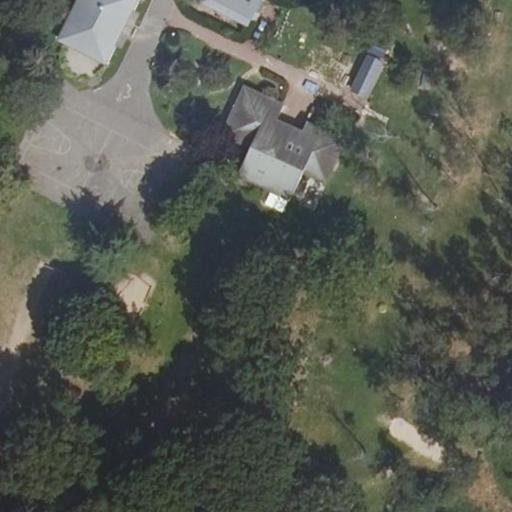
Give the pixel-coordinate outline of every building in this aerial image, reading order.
[(81,0),(60,40),(104,62),(126,19),(140,14),(141,11),(137,0),(81,0)] [(200,0),(200,2),(248,26),(252,20),(212,0),(200,0)] [(212,0),(252,20),(262,0),(212,0)] [(352,92),(366,98),(382,64),(368,57),(352,92)] [(146,250),(198,153),(54,80),(4,177),(146,250)] [(302,134),(299,141),(273,129),(276,122),(284,106),(245,89),(223,135),(251,149),(238,176),(291,201),(304,173),(325,183),(345,142),(307,124),(302,134)] [(273,129),(299,141),(302,134),(276,122),(273,129)] [(234,188),(229,201),(321,231),(325,217),(234,188)] [(409,239),(417,225),(389,210),(381,224),(409,239)] [(410,241),(444,267),(460,247),(426,221),(410,241)] [(204,250),(219,257),(231,232),(217,225),(204,250)] [(131,281),(126,296),(142,301),(147,286),(131,281)] [(177,346),(197,318),(182,307),(162,336),(177,346)] [(209,364),(196,399),(228,411),(241,377),(209,364)]
